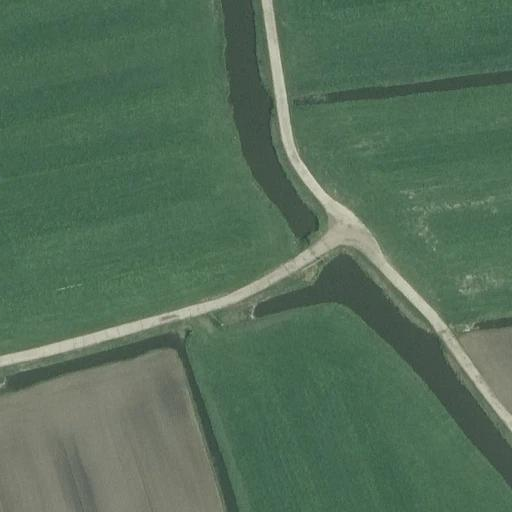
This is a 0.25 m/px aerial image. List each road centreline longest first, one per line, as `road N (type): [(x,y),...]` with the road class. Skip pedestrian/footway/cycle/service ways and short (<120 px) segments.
road 1 (track): [(511,423),(443,330),(349,233),(297,269),(180,321),(0,363)]
road 2 (track): [(268,0),(293,156),(349,233)]
